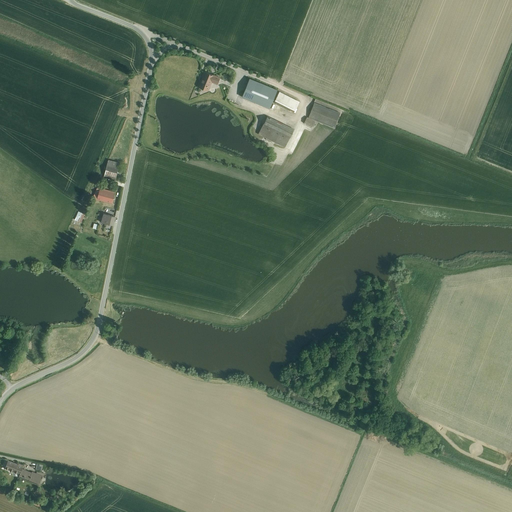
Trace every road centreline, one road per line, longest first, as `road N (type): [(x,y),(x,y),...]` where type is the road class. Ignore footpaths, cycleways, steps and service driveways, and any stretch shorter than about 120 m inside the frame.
road 1 (unclassified): [(0,401),(75,358),(95,336),(150,69),(139,30),(69,0)]
road 2 (track): [(374,316),(362,363),(370,409),(353,430),(252,389),(160,368),(94,337)]
road 3 (track): [(511,492),(382,437)]
